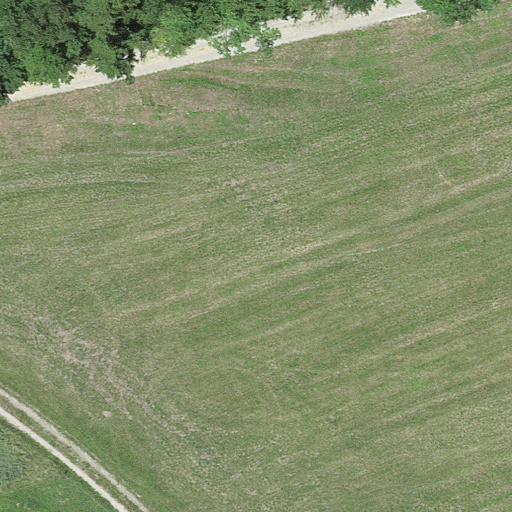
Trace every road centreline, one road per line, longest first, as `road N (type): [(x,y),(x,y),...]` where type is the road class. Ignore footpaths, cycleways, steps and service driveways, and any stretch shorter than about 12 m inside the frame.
road 1 (track): [(420,0),(0,88)]
road 2 (track): [(132,511),(0,405)]
